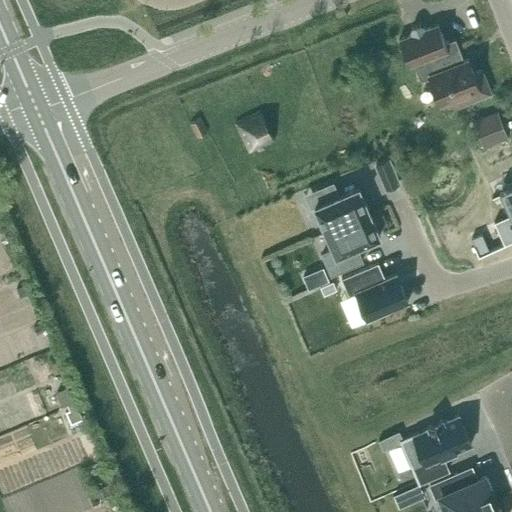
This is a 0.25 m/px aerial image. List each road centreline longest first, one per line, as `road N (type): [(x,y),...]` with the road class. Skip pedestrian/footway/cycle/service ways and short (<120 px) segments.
road 1 (secondary): [(207,511),(31,110)]
road 2 (tertiary): [(31,110),(322,0)]
road 3 (residential): [(399,188),(443,294),(511,272)]
